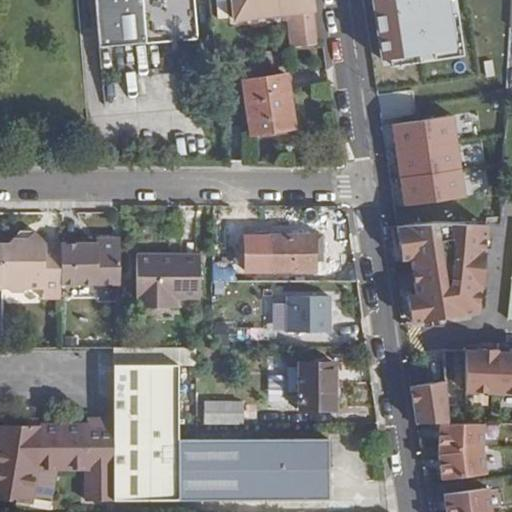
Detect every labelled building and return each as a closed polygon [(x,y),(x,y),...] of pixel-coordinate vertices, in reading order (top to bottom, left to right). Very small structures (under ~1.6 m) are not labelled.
[(198,40),(194,0),(95,0),(99,48),(198,40)] [(290,48),(317,44),(313,10),(308,10),(306,0),(232,0),(235,20),(285,13),(290,48)] [(278,115),(292,113),(286,75),(243,82),(250,134),(280,130),(278,115)] [(482,112),(463,113),(464,195),(483,194),(482,112)] [(294,127),(292,113),(278,115),(280,130),(294,127)] [(456,115),(392,123),(405,218),(469,209),(456,115)] [(435,223),(397,226),(402,260),(411,259),(416,295),(407,296),(411,323),(479,312),(488,225),(461,224),(435,223)] [(43,300),(61,300),(61,285),(61,245),(46,245),(45,243),(36,232),(30,240),(14,240),(11,245),(3,245),(2,290),(10,290),(13,295),(30,294),(31,290),(43,289),(43,300)] [(20,232),(14,240),(30,240),(36,232),(20,232)] [(323,234),(271,236),(271,272),(316,271),(316,260),(323,260),(323,234)] [(61,285),(120,285),(120,239),(98,239),(98,244),(80,244),(61,244),(61,245),(61,285)] [(177,298),(201,298),(201,255),(139,256),(138,299),(141,299),(141,309),(177,308),(177,298)] [(332,335),(331,296),(273,297),(274,336),(332,335)] [(467,423),(466,394),(511,394),(511,349),(511,352),(500,351),(500,349),(478,348),(477,351),(466,350),(465,352),(446,353),(447,381),(411,387),(417,423),(440,423),(449,423),(467,423)] [(85,418),(85,425),(201,425),(201,363),(115,362),(115,418),(85,418)] [(334,363),(287,364),(287,393),(301,392),(301,410),(335,409),(334,363)] [(230,425),(258,425),(258,410),(230,410),(230,425)] [(449,423),(440,423),(440,453),(443,479),(488,473),(485,448),(485,424),(467,423),(449,423)] [(15,425),(0,425),(0,441),(13,443),(15,425)] [(13,443),(0,441),(0,501),(33,506),(38,469),(86,468),(87,502),(114,502),(114,501),(330,499),(329,439),(215,440),(215,425),(201,425),(85,425),(31,425),(15,425),(13,443)] [(492,511),(489,489),(444,495),(446,511),(492,511)]
